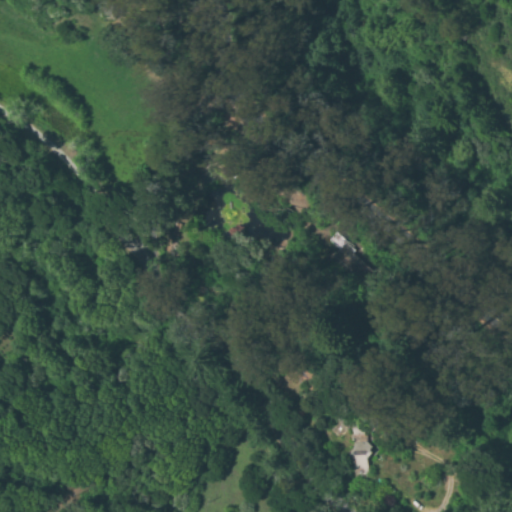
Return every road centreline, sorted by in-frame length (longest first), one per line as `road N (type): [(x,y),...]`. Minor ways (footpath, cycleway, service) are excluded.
road 1 (residential): [(346,511),(306,477),(146,268),(150,168),(177,121),(235,73)]
road 2 (primary): [(211,0),(249,103),(282,142),(511,321)]
